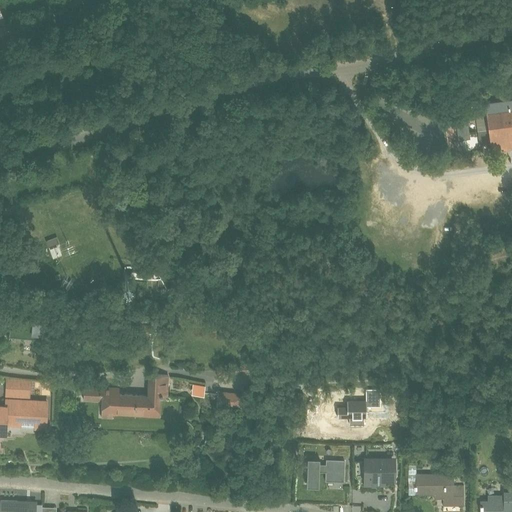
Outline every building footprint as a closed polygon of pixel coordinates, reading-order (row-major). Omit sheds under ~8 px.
[(511,98),(486,101),(487,116),(478,117),(482,144),(490,143),(491,148),(511,145),(511,98)] [(458,140),(470,139),(469,119),(458,120),(458,140)] [(65,244),(59,227),(49,230),(55,247),(65,244)] [(33,311),(10,310),(9,329),(33,330),(32,334),(46,334),(47,315),(33,314),(33,311)] [(137,317),(137,326),(151,326),(151,317),(137,317)] [(216,369),(247,363),(245,352),(228,355),(229,359),(214,362),(216,369)] [(124,385),(86,383),(85,398),(103,399),(102,411),(163,414),(164,395),(170,395),(171,373),(151,372),(150,393),(123,392),(124,385)] [(193,374),(191,384),(204,386),(205,376),(193,374)] [(0,427),(7,428),(7,415),(48,417),(49,395),(30,394),(30,377),(6,376),(5,393),(4,393),(4,399),(0,398),(0,427)] [(240,383),(214,382),(213,396),(239,397),(240,383)] [(345,388),(345,394),(335,395),(336,405),(347,405),(347,414),(361,414),(361,405),(364,405),(364,388),(345,388)] [(391,448),(360,448),(360,476),(382,476),(382,472),(391,472),(391,448)] [(341,451),(324,450),(324,455),(316,455),(317,450),(304,450),(303,478),(315,478),(316,465),(323,465),(323,471),(341,472),(341,451)] [(461,477),(450,477),(450,464),(413,464),(413,487),(439,487),(439,505),(461,505),(461,477)] [(478,500),(478,511),(507,511),(507,503),(511,502),(511,478),(507,479),(507,482),(500,482),(500,487),(485,487),(485,490),(477,490),(477,498),(480,498),(480,500),(478,500)] [(2,511),(39,511),(39,494),(2,494),(2,511)] [(89,511),(90,504),(54,503),(53,511),(89,511)]
